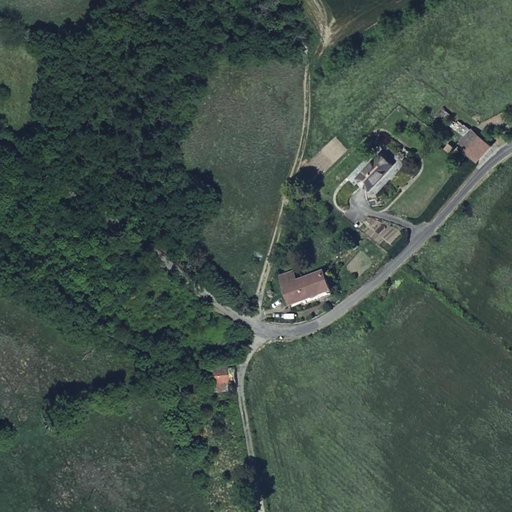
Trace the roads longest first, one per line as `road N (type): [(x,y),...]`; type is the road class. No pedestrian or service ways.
road 1 (unclassified): [(511,148),(370,289),(320,323),(260,333),(0,143)]
road 2 (track): [(275,0),(295,16),(307,123),(257,305),(260,333)]
